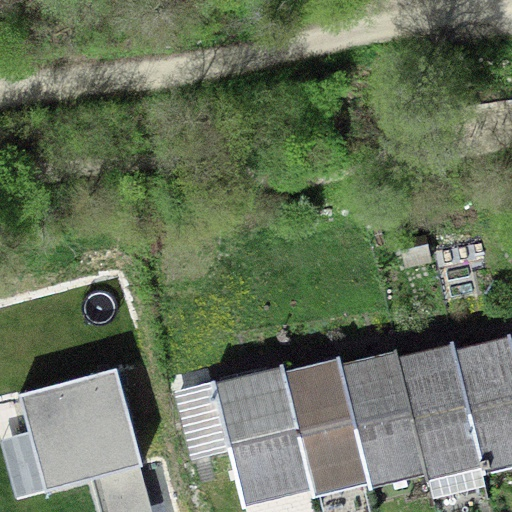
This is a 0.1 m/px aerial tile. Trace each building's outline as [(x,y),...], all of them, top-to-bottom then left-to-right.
[(451,352),(481,463),(511,454),(511,341),(511,336),(451,352)] [(481,463),(451,352),(449,345),(395,359),(424,467),(427,477),(481,463)] [(424,467),(395,359),(393,353),(338,367),(366,473),(369,482),(424,467)] [(311,475),(286,381),(281,366),(178,394),(195,456),(227,447),(240,494),(311,475)] [(366,473),(338,367),(286,381),(311,475),(314,487),(366,473)] [(115,376),(21,401),(47,500),(141,475),(115,376)]
